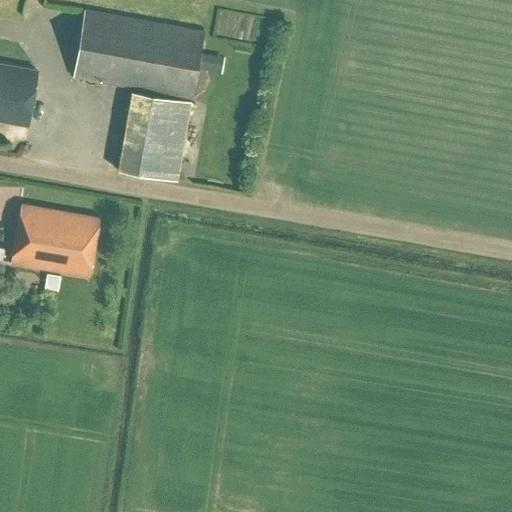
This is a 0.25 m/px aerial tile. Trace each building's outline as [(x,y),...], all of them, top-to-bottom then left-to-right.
[(85,9),(73,76),(192,97),(204,30),(85,9)] [(223,69),(224,53),(202,52),(201,68),(223,69)] [(0,119),(28,124),(38,69),(0,62),(0,119)] [(131,91),(116,170),(176,181),(191,102),(131,91)] [(21,202),(11,262),(89,276),(100,216),(21,202)] [(46,271),(46,287),(59,287),(59,271),(46,271)]
